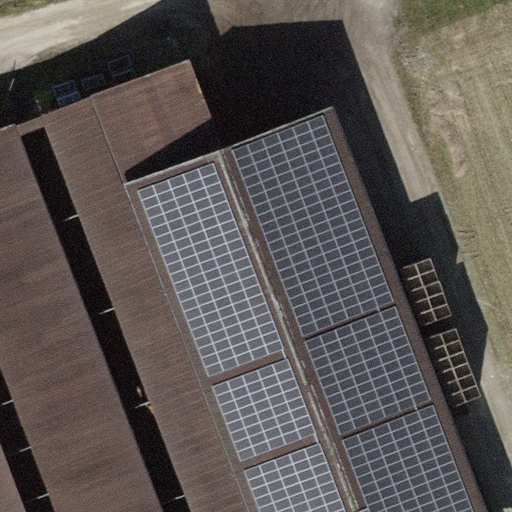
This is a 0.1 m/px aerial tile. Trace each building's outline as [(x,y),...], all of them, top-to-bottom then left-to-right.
[(255,511),(131,191),(97,101),(45,121),(196,511),(255,511)] [(468,511),(319,119),(131,191),(255,511),(468,511)] [(196,511),(45,121),(19,131),(163,511),(196,511)] [(0,357),(58,511),(163,511),(19,131),(0,138),(0,357)] [(58,511),(0,357),(0,427),(32,511),(58,511)] [(32,511),(0,427),(0,511),(32,511)]
